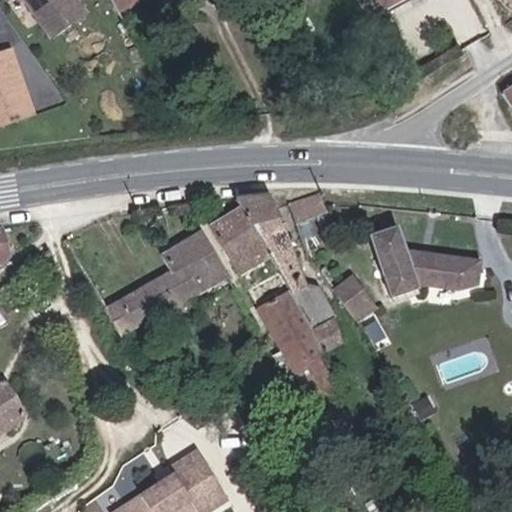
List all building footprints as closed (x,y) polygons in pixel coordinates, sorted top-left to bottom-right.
[(28,0),(57,41),(91,18),(79,0),(28,0)] [(112,0),(121,15),(146,0),(112,0)] [(391,0),(384,4),(387,11),(408,0),(391,0)] [(23,58),(0,64),(0,136),(42,123),(23,58)] [(321,198),(304,204),(305,207),(315,235),(316,241),(346,230),(338,205),(331,194),(321,198)] [(351,349),(357,346),(348,319),(329,286),(324,287),(286,201),(273,203),(271,203),(250,204),(256,214),(256,215),(282,260),(292,278),(301,294),(304,297),(309,307),(317,321),(319,324),(321,327),(322,329),(336,353),(337,354),(339,357),(351,349)] [(282,260),(256,215),(225,233),(233,247),(252,278),(282,260)] [(490,287),(493,262),(417,252),(410,229),(383,238),(403,300),(430,291),(429,287),(441,288),(454,283),(471,292),(490,287)] [(0,273),(10,272),(24,259),(15,232),(0,234),(0,273)] [(201,272),(215,295),(242,278),(237,270),(218,238),(177,262),(185,278),(186,279),(201,272)] [(292,278),(282,260),(252,278),(262,295),(292,278)] [(203,302),(215,295),(201,272),(186,279),(185,278),(122,314),(137,342),(167,325),(173,336),(198,321),(192,309),(203,302)] [(301,294),(292,278),(262,295),(264,299),(269,306),(272,310),(301,294)] [(367,315),(370,318),(385,304),(369,283),(353,298),(367,315)] [(273,314),(286,336),(311,376),(332,364),(317,334),(322,329),(321,327),(319,324),(317,321),(309,307),(304,297),(297,301),(289,305),(273,314)] [(11,374),(0,380),(0,457),(46,432),(50,410),(34,381),(11,374)] [(175,490),(141,511),(223,511),(218,505),(235,494),(212,458),(183,476),(188,482),(190,485),(177,493),(175,490)] [(188,482),(175,490),(177,493),(190,485),(188,482)] [(235,494),(218,505),(223,511),(228,511),(242,504),(235,494)]
